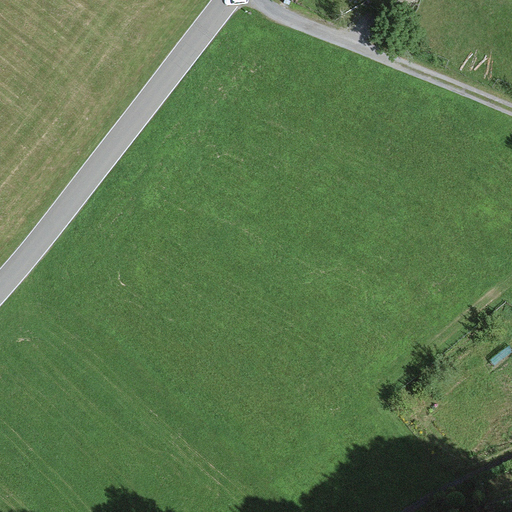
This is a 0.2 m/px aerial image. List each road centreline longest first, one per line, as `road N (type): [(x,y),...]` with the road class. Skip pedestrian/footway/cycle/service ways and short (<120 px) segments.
road 1 (tertiary): [(230,0),(0,286)]
road 2 (track): [(511,276),(415,354)]
